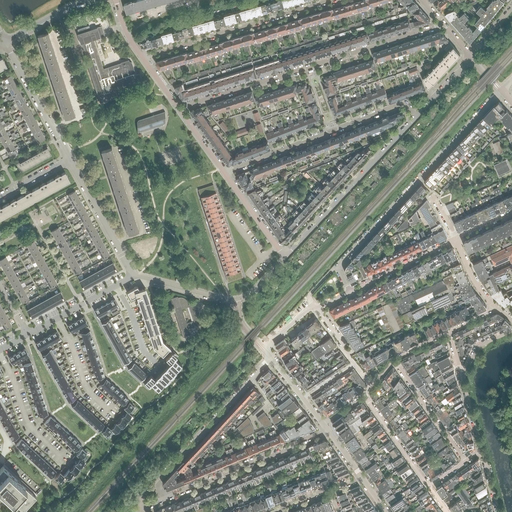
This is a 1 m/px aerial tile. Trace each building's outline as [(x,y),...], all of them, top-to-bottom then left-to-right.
[(127,13),(143,9),(140,0),(136,0),(133,1),(132,0),(131,0),(130,1),(131,2),(124,4),(127,13)] [(140,0),(143,9),(159,4),(158,0),(140,0)] [(260,2),(261,5),(264,14),(269,12),(265,1),(265,0),(260,2)] [(269,12),(274,10),(270,0),(269,0),(265,1),(269,12)] [(270,0),(274,10),(279,9),(276,0),(270,0)] [(276,0),(279,9),(284,7),(282,0),(276,0)] [(365,0),(363,0),(360,1),(363,10),(365,16),(368,15),(366,9),(368,9),(365,0)] [(371,7),(374,6),(371,0),(365,0),(368,9),(369,8),(370,14),(373,13),(371,7)] [(378,0),(371,0),(374,6),(378,5),(379,11),(381,10),(378,0)] [(419,7),(412,0),(407,5),(404,6),(400,7),(401,10),(408,7),(409,10),(418,8),(419,7)] [(433,5),(437,9),(444,3),(441,0),(439,2),(438,1),(433,5)] [(360,11),(363,10),(360,1),(354,3),(357,12),(358,12),(359,18),(362,17),(360,11)] [(494,14),(499,8),(491,1),(488,5),(489,5),(487,8),(494,14)] [(357,12),(354,3),(349,5),(353,20),(356,19),(355,13),(357,12)] [(447,7),(444,3),(437,9),(441,14),(446,10),(444,9),(447,7)] [(249,8),(245,10),(248,18),(253,17),(250,8),(250,5),(248,6),(249,8)] [(264,14),(261,5),(255,6),(258,15),(264,14)] [(352,20),(353,20),(349,5),(343,6),(347,21),(349,21),(347,15),(350,14),(352,20)] [(490,19),(494,14),(487,8),(485,10),(480,5),(477,8),(490,19)] [(346,22),(347,21),(343,6),(337,8),(342,23),(343,23),(342,17),(344,16),(346,22)] [(341,24),(342,23),(337,8),(333,9),(332,9),(331,9),(336,24),(337,24),(335,18),(339,17),(341,24)] [(412,13),(418,20),(425,14),(419,8),(416,10),(415,9),(414,9),(410,11),(412,13)] [(486,23),(490,19),(477,8),(475,11),(481,15),(479,18),(486,23)] [(335,24),(336,24),(331,9),(326,11),(328,20),(333,18),(335,24)] [(445,14),(450,21),(457,15),(455,13),(456,12),(454,10),(447,12),(445,14)] [(243,20),(240,11),(235,13),(237,21),(243,20)] [(326,20),(328,20),(326,11),(320,12),(325,27),(328,26),(326,20)] [(320,12),(314,14),(317,23),(322,22),(324,28),(325,27),(320,12)] [(227,25),(224,16),(223,13),(221,14),(222,16),(219,18),(222,26),(227,25)] [(235,13),(224,16),(227,25),(237,21),(235,13)] [(454,25),(466,15),(463,13),(459,17),(457,15),(450,21),(454,25)] [(315,24),(317,23),(314,14),(309,16),(313,31),(317,30),(315,24)] [(425,14),(418,20),(414,22),(415,27),(429,23),(430,20),(428,18),(425,14)] [(468,18),(466,15),(454,25),(459,30),(465,24),(463,22),(468,18)] [(309,16),(303,17),(306,26),(310,25),(312,31),(313,31),(309,16)] [(304,27),(306,26),(303,17),(299,19),(299,20),(298,20),(302,35),(306,34),(304,27)] [(475,24),(477,26),(477,27),(477,26),(481,29),(486,23),(479,18),(474,24),(475,24)] [(298,20),(292,22),(295,31),(300,29),(301,35),(302,35),(298,20)] [(401,22),(404,31),(411,28),(409,23),(409,20),(401,22)] [(293,31),(295,31),(292,22),(286,23),(289,32),(288,33),(290,39),(295,37),(293,31)] [(395,24),(398,33),(404,31),(401,22),(395,24)] [(286,23),(281,25),(283,34),(288,33),(289,32),(286,23)] [(391,35),(398,33),(395,24),(388,26),(391,35)] [(465,24),(459,30),(464,36),(471,29),(469,26),(467,27),(465,24)] [(477,34),(481,29),(477,26),(477,27),(477,26),(475,24),(471,29),(477,34)] [(282,35),(283,34),(281,25),(275,27),(278,36),(277,36),(279,42),(284,41),(282,35)] [(78,33),(77,34),(81,45),(82,44),(85,54),(84,55),(100,103),(117,97),(115,89),(141,80),(139,74),(135,75),(131,62),(130,62),(129,62),(128,60),(120,62),(121,63),(103,69),(94,40),(105,36),(101,26),(90,30),(89,26),(77,29),(78,33)] [(381,28),(384,37),(391,35),(388,26),(381,28)] [(275,27),(269,28),(272,38),(277,36),(278,36),(275,27)] [(271,38),(272,38),(269,28),(264,30),(266,39),(268,46),(272,44),(271,38)] [(375,31),(378,39),(384,37),(381,28),(375,31)] [(471,29),(464,36),(469,42),(470,42),(477,34),(471,29)] [(264,30),(258,32),(261,41),(266,39),(264,30)] [(368,33),(371,41),(378,39),(375,31),(368,33)] [(53,49),(48,32),(37,36),(43,52),(53,49)] [(259,41),(261,41),(258,32),(254,33),(254,32),(252,33),(255,42),(254,42),(256,49),(261,47),(259,41)] [(439,32),(433,34),(436,43),(438,42),(439,43),(443,42),(447,41),(439,32)] [(252,33),(246,34),(249,44),(254,42),(255,42),(252,33)] [(361,35),(364,43),(369,42),(367,33),(361,35)] [(248,44),(249,44),(246,34),(241,36),(244,45),(243,45),(245,51),(250,50),(248,44)] [(436,43),(433,34),(428,36),(431,45),(436,43)] [(148,48),(154,47),(151,38),(150,35),(148,36),(149,38),(146,39),(148,48)] [(356,36),(358,45),(364,43),(361,35),(356,36)] [(241,36),(235,38),(238,47),(243,45),(244,45),(241,36)] [(356,36),(350,38),(353,47),(358,45),(356,36)] [(431,45),(428,36),(422,37),(427,51),(428,50),(427,46),(431,45)] [(422,37),(417,39),(420,48),(424,47),(425,52),(427,51),(422,37)] [(237,47),(238,47),(235,38),(229,40),(232,49),(234,55),(239,53),(237,47)] [(353,47),(350,38),(345,40),(348,48),(353,47)] [(145,49),(148,48),(146,39),(140,41),(138,42),(143,49),(145,49)] [(420,48),(417,39),(411,41),(415,54),(417,54),(416,49),(420,48)] [(229,40),(224,41),(227,50),(232,49),(229,40)] [(348,48),(345,40),(340,41),(343,50),(348,48)] [(225,51),(227,50),(224,41),(220,42),(220,43),(218,44),(221,53),(223,52),(225,58),(227,57),(225,51)] [(343,50),(340,41),(335,43),(337,52),(343,50)] [(415,54),(411,41),(406,43),(409,52),(413,50),(414,55),(415,54)] [(460,55),(447,41),(443,42),(447,46),(444,49),(448,52),(442,59),(450,66),(454,61),(456,59),(460,55)] [(115,63),(120,61),(114,43),(109,45),(111,50),(112,50),(114,57),(113,58),(115,63)] [(337,52),(335,43),(329,45),(332,53),(337,52)] [(409,52),(406,43),(400,44),(404,58),(406,57),(405,53),(409,52)] [(220,53),(221,53),(218,44),(213,46),(215,55),(217,54),(219,60),(222,59),(220,53)] [(404,58),(400,44),(395,46),(397,55),(402,54),(403,58),(404,58)] [(332,53),(329,45),(324,46),(327,55),(332,53)] [(213,46),(207,47),(210,56),(212,56),(214,62),(216,61),(215,55),(213,46)] [(324,46),(319,48),(322,57),(327,55),(324,46)] [(394,56),(397,55),(395,46),(389,48),(393,61),(395,61),(394,56)] [(209,57),(210,56),(207,47),(201,49),(204,58),(206,64),(211,63),(209,57)] [(319,48),(313,50),(316,58),(322,57),(319,48)] [(393,61),(389,48),(384,50),(386,59),(391,57),(392,62),(393,61)] [(59,65),(53,49),(43,52),(48,69),(59,65)] [(201,49),(196,51),(198,60),(199,60),(201,66),(203,65),(201,59),(204,58),(201,49)] [(313,50),(308,51),(311,60),(316,58),(313,50)] [(383,60),(386,59),(384,50),(378,51),(382,65),(384,64),(383,60)] [(196,61),(198,60),(196,51),(190,52),(193,61),(195,67),(197,67),(196,61)] [(308,51),(303,53),(306,62),(311,60),(308,51)] [(382,65),(378,51),(373,53),(373,56),(375,62),(380,61),(381,65),(382,65)] [(190,62),(193,61),(190,52),(187,53),(187,52),(184,53),(187,62),(189,68),(191,68),(190,62)] [(181,64),(187,62),(184,53),(179,55),(181,64)] [(300,64),(306,62),(303,53),(298,55),(300,64)] [(181,64),(179,55),(173,57),(176,66),(178,72),(182,70),(181,64)] [(295,65),(300,64),(298,55),(292,56),(295,65)] [(292,56),(287,58),(290,67),(295,65),(292,56)] [(170,67),(176,66),(173,57),(167,58),(170,67)] [(170,67),(167,58),(164,59),(162,60),(164,69),(165,69),(166,75),(171,74),(170,67)] [(285,69),(290,67),(287,58),(282,60),(285,69)] [(445,70),(450,66),(442,59),(432,70),(439,77),(443,72),(444,72),(446,70),(445,70)] [(161,70),(164,69),(162,60),(156,62),(156,63),(161,70)] [(282,60),(276,61),(279,70),(285,69),(282,60)] [(376,69),(373,60),(367,62),(371,75),(373,75),(372,70),(376,69)] [(276,61),(271,63),(274,72),(279,70),(276,61)] [(367,62),(361,63),(364,73),(369,71),(370,76),(371,75),(367,62)] [(271,63),(266,65),(269,74),(274,72),(271,63)] [(361,73),(364,73),(361,63),(355,65),(358,74),(359,79),(363,78),(361,73)] [(54,85),(64,82),(59,65),(48,69),(54,85)] [(263,75),(269,74),(266,65),(261,67),(263,75)] [(355,65),(349,67),(352,76),(358,74),(355,65)] [(350,77),(352,76),(349,67),(344,69),(346,78),(347,78),(348,82),(351,81),(350,77)] [(415,84),(418,93),(421,91),(425,90),(422,82),(416,84),(414,79),(420,76),(417,67),(406,71),(409,80),(411,79),(413,85),(415,84)] [(344,69),(338,71),(340,80),(346,78),(344,69)] [(433,83),(435,82),(435,81),(439,77),(432,70),(423,79),(426,86),(428,89),(429,88),(433,83)] [(339,80),(340,80),(338,71),(331,73),(332,75),(330,75),(332,82),(334,81),(334,79),(336,79),(338,86),(340,85),(339,80)] [(2,79),(5,84),(13,80),(10,75),(2,79)] [(334,87),(332,82),(330,75),(324,77),(324,81),(323,81),(323,84),(322,84),(325,91),(327,97),(336,93),(335,91),(337,90),(336,86),(334,87)] [(13,80),(5,84),(8,89),(16,85),(13,80)] [(69,98),(64,82),(54,85),(59,102),(69,98)] [(176,91),(177,93),(182,91),(181,89),(183,89),(182,83),(175,85),(175,87),(175,88),(175,89),(175,91),(176,92),(176,91)] [(313,95),(311,88),(309,88),(309,86),(307,87),(306,83),(300,85),(302,92),(304,97),(301,98),(303,102),(305,101),(306,104),(315,101),(313,95)] [(297,84),(291,86),(293,95),(295,94),(298,101),(299,101),(296,92),(299,91),(300,93),(302,92),(300,85),(297,86),(297,84)] [(385,97),(387,96),(387,95),(384,88),(381,89),(379,84),(377,85),(382,98),(383,98),(384,97),(385,97)] [(413,85),(408,87),(411,95),(417,93),(418,93),(415,84),(413,85)] [(8,89),(11,95),(19,90),(16,85),(8,89)] [(377,91),(373,92),(377,101),(381,99),(380,99),(381,98),(382,98),(377,85),(375,86),(377,91)] [(288,97),(293,95),(291,86),(285,88),(288,97)] [(409,96),(411,95),(408,87),(401,90),(404,98),(409,96)] [(285,88),(279,90),(282,99),(284,98),(286,102),(287,102),(289,101),(287,97),(288,97),(285,88)] [(374,102),(377,101),(373,92),(371,93),(369,88),(366,89),(371,102),(374,101),(374,102)] [(185,90),(184,90),(187,99),(188,99),(193,98),(191,89),(188,90),(185,91),(185,90)] [(367,94),(363,96),(366,104),(369,103),(370,103),(371,102),(366,89),(365,89),(367,94)] [(11,95),(14,100),(22,96),(19,90),(11,95)] [(184,90),(182,91),(177,93),(178,93),(179,95),(180,98),(181,98),(181,99),(182,100),(183,101),(187,99),(184,90)] [(276,100),(282,99),(279,90),(273,92),(277,105),(278,105),(276,100)] [(398,101),(404,98),(401,90),(394,93),(397,101),(398,100),(398,101)] [(255,101),(254,97),(252,92),(246,93),(251,107),(252,106),(251,102),(255,101)] [(273,92),(267,94),(270,103),(273,101),(275,106),(276,105),(277,105),(273,92)] [(365,105),(366,104),(363,96),(361,97),(359,92),(356,93),(361,106),(364,105),(365,105)] [(246,93),(241,95),(244,104),(248,103),(249,107),(251,107),(246,93)] [(357,98),(353,100),(356,108),(359,107),(360,107),(361,106),(356,93),(355,93),(357,98)] [(390,103),(397,101),(394,93),(387,95),(387,96),(390,103)] [(267,94),(261,95),(265,110),(267,109),(265,104),(270,103),(267,94)] [(240,105),(244,104),(241,95),(235,97),(239,110),(241,110),(240,105)] [(265,110),(261,95),(255,97),(258,106),(262,105),(264,110),(265,110)] [(329,103),(331,110),(333,110),(335,115),(340,113),(338,108),(337,105),(338,104),(337,102),(341,100),(340,96),(336,98),(335,95),(328,98),(330,103),(329,103)] [(25,101),(22,96),(14,100),(17,105),(25,101)] [(355,109),(356,108),(353,100),(351,101),(349,96),(345,97),(347,102),(350,110),(351,110),(355,109)] [(235,97),(230,99),(233,108),(236,106),(238,111),(239,110),(235,97)] [(75,115),(69,98),(59,102),(64,118),(75,115)] [(230,99),(224,100),(228,114),(230,113),(228,109),(233,108),(230,99)] [(224,100),(219,102),(221,111),(225,110),(227,114),(228,114),(224,100)] [(28,106),(25,101),(17,105),(20,111),(28,106)] [(217,112),(221,111),(219,102),(213,104),(217,117),(219,117),(217,112)] [(312,113),(314,117),(316,122),(320,120),(319,115),(320,114),(318,107),(317,108),(317,106),(315,102),(307,105),(308,108),(305,109),(307,113),(310,112),(311,114),(312,113)] [(483,117),(489,123),(490,121),(492,123),(497,117),(507,128),(511,123),(511,118),(511,117),(511,116),(511,115),(506,110),(505,111),(504,109),(504,108),(504,107),(498,102),(489,111),(483,117)] [(217,117),(213,104),(207,106),(210,115),(214,113),(216,118),(217,117)] [(30,112),(28,106),(20,111),(23,116),(30,112)] [(165,111),(139,120),(138,120),(138,121),(137,121),(137,122),(137,123),(137,133),(163,124),(164,124),(164,123),(165,123),(165,122),(165,111)] [(397,114),(391,116),(394,125),(395,125),(395,124),(394,122),(399,120),(399,119),(400,119),(400,118),(400,117),(403,116),(403,115),(403,114),(403,113),(402,112),(402,111),(401,112),(398,113),(397,114)] [(33,117),(30,112),(23,116),(26,121),(33,117)] [(206,119),(202,113),(194,118),(198,124),(206,119)] [(306,128),(309,127),(306,119),(306,118),(303,119),(301,114),(299,115),(304,128),(305,128),(306,128)] [(296,122),(299,130),(301,130),(302,129),(303,129),(304,128),(299,115),(297,116),(299,121),(296,122)] [(381,120),(379,121),(382,130),(384,129),(384,128),(388,126),(389,126),(391,125),(393,126),(394,125),(391,116),(390,116),(389,117),(388,117),(388,116),(387,117),(386,118),(385,118),(384,118),(383,119),(383,118),(382,119),(381,119),(381,120)] [(36,122),(33,117),(26,121),(29,126),(36,122)] [(316,122),(314,117),(306,119),(309,127),(313,126),(312,123),(316,122)] [(479,121),(487,128),(488,129),(490,128),(489,127),(490,125),(491,124),(489,123),(483,117),(479,121)] [(297,131),(299,130),(296,122),(293,123),(291,118),(289,119),(294,132),(296,131),(297,131)] [(209,124),(206,119),(198,124),(202,129),(209,124)] [(286,126),(289,134),(291,134),(292,133),(294,132),(289,119),(287,120),(289,125),(286,126)] [(227,134),(231,130),(223,121),(219,125),(227,134)] [(371,124),(367,125),(371,136),(373,135),(372,133),(374,132),(379,130),(380,130),(382,130),(379,121),(378,121),(377,121),(371,124)] [(476,125),(484,132),(487,128),(479,121),(476,125)] [(36,122),(29,126),(32,132),(39,128),(36,122)] [(287,135),(289,134),(286,126),(283,127),(281,122),(279,123),(284,136),(287,135)] [(276,130),(279,138),(283,137),(282,137),(284,136),(279,123),(277,124),(279,129),(276,130)] [(213,129),(209,124),(202,129),(206,134),(213,129)] [(352,131),(356,142),(358,141),(357,138),(358,138),(360,137),(362,136),(363,137),(365,136),(365,135),(367,134),(368,134),(369,137),(371,136),(367,125),(365,126),(364,126),(363,126),(362,127),(359,128),(356,129),(354,129),(354,130),(352,131)] [(472,129),(480,136),(484,132),(476,125),(472,129)] [(276,140),(279,138),(276,130),(273,131),(271,126),(269,127),(274,140),(276,139),(276,140)] [(238,136),(251,132),(250,127),(236,131),(238,136)] [(266,134),(269,142),(271,141),(272,141),(274,140),(269,127),(267,127),(269,132),(266,134)] [(32,132),(34,137),(42,133),(39,128),(32,132)] [(217,134),(213,129),(206,134),(209,139),(217,134)] [(469,132),(477,140),(480,136),(472,129),(469,132)] [(337,137),(341,148),(341,149),(346,147),(345,143),(350,141),(353,140),(354,143),(356,142),(352,131),(350,132),(347,133),(347,132),(346,132),(344,133),(343,134),(341,134),(342,135),(339,136),(337,137)] [(9,137),(6,132),(0,135),(0,139),(1,142),(9,137)] [(465,136),(473,143),(477,140),(469,132),(465,136)] [(45,138),(42,133),(34,137),(37,142),(45,138)] [(220,139),(217,134),(209,139),(213,144),(220,139)] [(462,140),(471,148),(472,146),(471,145),(473,143),(465,136),(462,140)] [(4,147),(12,143),(9,137),(1,142),(4,147)] [(321,143),(320,143),(323,151),(324,150),(327,157),(329,156),(327,151),(330,150),(330,149),(337,146),(339,149),(341,148),(337,137),(334,138),(333,137),(331,138),(329,139),(328,139),(327,140),(326,140),(324,141),(324,142),(321,143)] [(224,145),(220,139),(213,144),(217,150),(224,145)] [(458,144),(466,151),(468,152),(471,148),(462,140),(458,144)] [(267,141),(259,144),(263,153),(265,152),(267,151),(270,150),(270,149),(267,141)] [(504,152),(499,141),(493,144),(498,154),(504,152)] [(7,152),(15,148),(12,143),(4,147),(7,152)] [(306,149),(304,150),(308,160),(311,159),(309,157),(312,156),(312,157),(315,156),(314,155),(317,154),(317,155),(320,154),(322,159),(325,158),(322,151),(323,151),(320,143),(319,144),(316,144),(314,145),(313,145),(312,146),(311,146),(309,147),(307,148),(306,149)] [(259,144),(254,147),(257,155),(263,153),(259,144)] [(463,155),(466,151),(458,144),(455,147),(463,155)] [(228,150),(224,145),(217,150),(220,155),(228,150)] [(46,146),(16,163),(20,171),(51,154),(46,146)] [(358,150),(351,152),(354,156),(360,162),(368,153),(371,150),(370,150),(371,149),(372,147),(370,146),(369,147),(368,148),(367,147),(367,146),(363,147),(364,150),(363,149),(360,152),(358,150)] [(254,147),(248,149),(251,157),(257,155),(254,147)] [(460,158),(463,155),(455,147),(452,151),(460,158)] [(10,157),(18,153),(15,148),(7,152),(10,157)] [(106,168),(117,164),(111,148),(101,151),(106,168)] [(248,149),(238,152),(242,161),(251,157),(248,149)] [(231,156),(228,150),(220,155),(224,161),(231,156)] [(291,155),(289,155),(293,166),(295,165),(294,163),(305,159),(306,161),(308,160),(304,150),(302,150),(299,151),(297,152),(296,152),(294,153),(292,154),(291,155)] [(456,162),(460,158),(452,151),(448,155),(456,162)] [(236,157),(233,158),(236,163),(242,161),(238,152),(235,154),(236,157)] [(277,160),(274,161),(278,171),(278,170),(279,173),(281,172),(279,169),(290,164),(291,167),(293,166),(289,155),(287,156),(286,156),(285,156),(284,157),(282,158),(279,159),(278,159),(277,159),(277,160)] [(360,162),(354,156),(352,158),(349,155),(347,157),(356,166),(358,164),(359,163),(360,162)] [(453,166),(456,162),(448,155),(445,159),(453,166)] [(233,164),(236,163),(233,158),(232,157),(231,156),(228,165),(229,165),(231,164),(232,164),(233,164)] [(348,162),(347,164),(353,169),(355,168),(355,167),(356,166),(347,157),(345,159),(348,162)] [(449,170),(453,166),(445,159),(441,162),(449,170)] [(510,170),(506,160),(494,165),(498,175),(510,170)] [(271,162),(267,164),(270,172),(274,170),(276,171),(277,174),(279,173),(278,170),(278,171),(274,161),(271,162)] [(352,170),(353,169),(347,164),(346,163),(344,165),(341,162),(339,164),(349,173),(350,172),(351,172),(352,170)] [(446,173),(449,170),(441,162),(438,166),(446,173)] [(122,181),(117,164),(106,168),(112,184),(122,181)] [(257,167),(256,168),(259,176),(263,175),(263,176),(264,175),(265,177),(267,176),(267,174),(267,173),(270,172),(267,164),(264,165),(262,166),(260,167),(260,166),(259,167),(259,166),(258,167),(257,167)] [(340,169),(338,171),(345,177),(346,177),(347,176),(347,175),(349,173),(339,164),(337,166),(340,169)] [(442,177),(446,173),(438,166),(434,170),(442,177)] [(252,170),(250,171),(252,176),(253,180),(255,179),(255,178),(259,176),(256,168),(254,168),(253,169),(252,169),(252,170)] [(345,178),(345,177),(338,171),(337,173),(333,170),(331,172),(341,181),(343,180),(344,180),(345,178)] [(439,181),(442,177),(434,170),(431,174),(439,181)] [(65,172),(50,180),(55,189),(70,181),(65,172)] [(333,177),(331,179),(338,185),(339,185),(340,184),(340,183),(341,181),(331,172),(330,174),(333,177)] [(439,181),(431,174),(427,177),(436,185),(439,181)] [(247,177),(238,180),(240,182),(246,191),(254,188),(251,181),(253,180),(252,176),(247,178),(247,177)] [(432,188),(436,185),(427,177),(424,181),(432,189),(432,188)] [(338,186),(338,185),(331,179),(329,181),(326,178),(324,180),(334,189),(336,188),(336,187),(337,186),(338,186)] [(50,180),(35,188),(40,197),(55,189),(50,180)] [(325,185),(324,187),(330,193),(331,193),(332,191),(333,191),(334,189),(324,180),(322,182),(325,185)] [(128,197),(122,181),(112,184),(117,201),(128,197)] [(415,191),(420,195),(425,189),(426,189),(421,184),(415,191)] [(198,190),(200,197),(208,195),(216,192),(214,189),(213,185),(198,190)] [(330,194),(330,193),(324,187),(322,189),(318,186),(317,188),(326,197),(328,196),(329,195),(330,194)] [(501,211),(507,208),(503,200),(503,199),(502,199),(502,198),(504,198),(499,187),(494,189),(496,195),(499,194),(501,199),(498,200),(496,195),(496,196),(498,200),(497,201),(498,201),(498,202),(497,202),(501,211)] [(35,188),(20,196),(25,205),(40,197),(35,188)] [(318,193),(316,195),(323,201),(324,201),(325,199),(326,197),(317,188),(315,190),(318,193)] [(507,208),(511,205),(508,197),(509,197),(509,196),(508,196),(507,196),(509,195),(506,188),(503,189),(506,196),(504,198),(502,198),(502,199),(503,199),(503,200),(507,208)] [(261,189),(256,191),(255,189),(247,193),(251,198),(254,196),(254,197),(262,191),(261,189)] [(67,201),(67,202),(77,196),(74,191),(67,195),(70,200),(67,201)] [(251,198),(254,203),(262,198),(260,196),(264,193),(262,191),(254,197),(254,196),(251,198)] [(414,201),(420,195),(415,191),(410,197),(414,201)] [(323,202),(323,201),(316,195),(314,197),(311,194),(309,196),(319,205),(321,203),(323,202)] [(481,208),(481,209),(482,209),(482,210),(481,210),(485,218),(491,216),(486,207),(487,207),(487,206),(486,207),(486,206),(487,205),(484,198),(482,194),(481,195),(483,199),(482,199),(485,206),(483,207),(482,205),(481,205),(482,208),(481,208)] [(10,214),(25,205),(20,196),(5,205),(10,214)] [(70,207),(80,202),(77,196),(67,202),(68,203),(71,202),(73,205),(70,207)] [(310,201),(309,203),(315,209),(316,209),(316,208),(318,207),(319,205),(309,196),(307,198),(310,201)] [(486,206),(486,207),(487,206),(487,207),(486,207),(491,216),(496,213),(492,205),(493,204),(492,204),(491,203),(492,203),(491,198),(489,196),(484,198),(487,205),(486,206)] [(491,203),(492,204),(493,204),(492,205),(496,213),(501,211),(497,202),(498,202),(498,201),(497,201),(498,200),(496,196),(491,198),(492,203),(491,203)] [(122,217),(133,214),(128,197),(117,201),(122,217)] [(263,200),(262,198),(254,203),(257,207),(269,199),(267,197),(263,200)] [(410,197),(404,202),(409,207),(414,201),(410,197)] [(476,213),(480,221),(485,218),(481,210),(482,210),(482,209),(481,209),(481,208),(482,208),(481,205),(477,198),(475,199),(476,202),(473,203),(476,210),(475,211),(475,212),(476,211),(476,212),(476,213)] [(257,207),(260,212),(268,206),(266,204),(271,201),(269,199),(257,207)] [(447,235),(445,232),(443,228),(436,215),(435,215),(429,204),(426,201),(420,208),(433,232),(437,241),(446,237),(447,235)] [(73,212),(83,207),(80,202),(70,207),(71,209),(74,207),(76,210),(73,212)] [(315,209),(309,203),(307,205),(304,202),(302,204),(312,213),(313,211),(314,211),(315,210),(315,209)] [(403,213),(409,207),(404,202),(399,208),(403,213)] [(469,213),(470,213),(470,214),(471,214),(470,215),(474,223),(480,221),(476,213),(476,212),(476,211),(475,212),(475,211),(476,210),(473,203),(471,205),(474,211),(471,213),(471,212),(469,213)] [(303,209),(301,211),(308,217),(309,216),(310,215),(312,213),(302,204),(300,206),(303,209)] [(0,219),(10,214),(5,205),(0,207),(0,219)] [(269,208),(268,206),(260,212),(263,216),(275,207),(274,205),(269,208)] [(464,215),(469,226),(474,223),(470,215),(471,214),(470,214),(470,213),(469,213),(471,212),(468,206),(465,207),(469,214),(465,215),(464,215)] [(76,217),(76,218),(86,212),(83,207),(73,212),(74,214),(77,212),(79,215),(76,217)] [(263,216),(266,221),(274,215),(272,213),(277,210),(275,207),(263,216)] [(459,219),(459,218),(464,229),(469,226),(464,215),(465,215),(462,207),(459,208),(460,210),(456,211),(458,214),(459,217),(458,218),(459,219)] [(398,219),(403,213),(399,208),(393,214),(398,219)] [(308,217),(301,211),(300,213),(297,210),(295,212),(305,221),(306,219),(307,219),(308,218),(308,217)] [(78,222),(79,223),(89,217),(86,212),(76,218),(77,219),(80,217),(81,221),(78,222)] [(303,222),(305,221),(295,212),(293,214),(296,217),(294,219),(295,219),(300,225),(301,225),(302,224),(303,223),(303,222)] [(419,219),(415,212),(408,220),(411,226),(421,221),(422,221),(421,218),(419,219)] [(275,217),(274,215),(266,221),(269,225),(281,216),(280,213),(275,217)] [(138,231),(133,214),(122,217),(128,234),(138,231)] [(392,225),(398,219),(393,214),(388,220),(392,225)] [(458,214),(455,216),(451,218),(453,221),(458,230),(459,231),(464,229),(459,218),(459,219),(458,218),(459,217),(458,214)] [(269,225),(272,229),(279,224),(280,224),(278,222),(283,218),(281,216),(269,225)] [(79,223),(82,228),(92,223),(89,217),(79,223)] [(288,226),(291,229),(294,232),(297,230),(296,230),(297,229),(298,227),(299,227),(300,226),(300,225),(295,219),(288,226)] [(406,219),(397,230),(399,232),(410,226),(406,219)] [(387,231),(392,225),(388,220),(382,226),(387,231)] [(511,229),(508,221),(503,224),(508,234),(511,232),(511,229)] [(84,233),(85,233),(95,228),(92,223),(82,228),(82,230),(86,228),(87,231),(84,233)] [(272,229),(277,237),(289,228),(288,228),(283,230),(279,224),(272,229)] [(503,237),(508,234),(503,224),(497,226),(503,237)] [(381,237),(387,231),(382,226),(377,232),(381,237)] [(503,237),(497,226),(492,229),(498,239),(503,237)] [(58,227),(51,231),(54,237),(64,231),(64,230),(60,232),(58,227)] [(87,238),(87,239),(98,233),(95,228),(85,233),(85,235),(88,233),(90,236),(87,238)] [(286,241),(294,232),(291,229),(290,229),(289,228),(277,237),(282,243),(283,243),(286,241)] [(498,239),(492,229),(487,231),(492,242),(498,239)] [(64,231),(54,237),(57,242),(67,236),(66,235),(63,237),(61,234),(65,232),(64,231)] [(423,239),(427,247),(433,244),(428,236),(426,237),(423,231),(420,232),(423,239)] [(487,231),(481,234),(487,245),(492,242),(487,231)] [(381,237),(377,232),(371,238),(376,242),(381,237)] [(428,235),(428,236),(433,244),(437,241),(433,232),(428,235)] [(90,243),(90,244),(100,238),(98,233),(87,239),(88,240),(91,238),(93,242),(90,243)] [(418,241),(422,249),(427,247),(423,239),(421,240),(418,233),(415,234),(419,241),(418,241)] [(487,245),(481,234),(476,236),(483,251),(484,251),(482,247),(487,245)] [(67,236),(57,242),(60,247),(70,241),(69,241),(66,242),(64,239),(68,237),(67,236)] [(476,236),(469,239),(475,250),(480,248),(482,252),(483,251),(476,236)] [(93,248),(93,249),(103,244),(100,238),(90,244),(91,245),(94,244),(96,247),(93,248)] [(376,242),(371,238),(366,244),(370,248),(376,242)] [(464,243),(469,254),(475,250),(469,239),(464,242),(464,243)] [(414,253),(422,249),(418,241),(416,242),(415,240),(410,242),(411,245),(410,245),(414,253)] [(26,252),(36,246),(33,241),(26,245),(29,249),(26,251),(26,252)] [(70,241),(60,247),(62,252),(73,247),(72,246),(69,248),(67,244),(70,243),(70,241)] [(96,254),(106,249),(103,244),(93,249),(94,250),(97,249),(99,252),(96,254)] [(361,250),(365,254),(370,248),(366,244),(361,250)] [(511,244),(490,255),(492,259),(494,265),(509,259),(511,263),(511,262),(511,244)] [(402,248),(406,256),(406,257),(414,253),(410,245),(402,248)] [(29,257),(39,252),(36,246),(26,252),(27,253),(30,251),(32,255),(29,256),(29,257)] [(73,247),(62,252),(65,258),(76,252),(75,251),(72,253),(70,250),(73,248),(73,247)] [(394,252),(399,260),(406,256),(402,248),(394,252)] [(447,250),(455,265),(460,263),(453,248),(451,248),(447,250)] [(100,254),(102,258),(109,254),(106,249),(96,254),(97,256),(100,254)] [(364,256),(365,254),(361,250),(350,262),(351,263),(354,261),(355,261),(357,259),(359,260),(356,264),(358,267),(359,267),(362,264),(361,263),(366,258),(364,256)] [(447,250),(442,252),(447,261),(450,267),(455,265),(447,250)] [(32,262),(42,257),(39,252),(29,257),(30,258),(33,257),(35,260),(32,262)] [(76,252),(65,258),(68,263),(79,257),(78,256),(75,258),(73,255),(76,253),(76,252)] [(391,264),(399,260),(394,252),(386,256),(387,256),(391,264)] [(442,252),(437,255),(441,262),(442,263),(447,261),(442,252)] [(437,265),(441,262),(437,255),(432,258),(437,265)] [(482,259),(473,263),(476,268),(489,262),(489,260),(492,259),(490,255),(482,259)] [(0,259),(0,263),(1,266),(11,260),(11,259),(8,261),(5,256),(0,259)] [(391,264),(387,256),(379,260),(383,269),(386,268),(386,267),(391,265),(391,264)] [(35,268),(45,262),(42,257),(32,262),(33,264),(36,262),(38,265),(35,267),(35,268)] [(79,257),(68,263),(71,268),(81,262),(78,264),(76,260),(79,259),(79,257)] [(432,258),(427,260),(431,269),(437,266),(437,265),(432,258)] [(1,266),(4,271),(14,265),(14,264),(11,266),(9,263),(12,261),(11,260),(1,266)] [(383,269),(379,260),(371,264),(375,272),(375,273),(380,270),(380,271),(383,269)] [(429,270),(431,269),(427,260),(422,263),(427,271),(429,276),(432,275),(429,270)] [(38,273),(48,267),(45,262),(35,268),(36,269),(39,267),(41,271),(38,272),(38,273)] [(81,262),(71,268),(74,274),(81,270),(79,266),(82,264),(81,262)] [(354,266),(351,263),(350,262),(346,266),(346,267),(345,267),(345,268),(345,269),(345,270),(345,271),(345,272),(345,273),(347,275),(352,273),(351,270),(354,266)] [(492,267),(489,262),(476,268),(478,273),(492,267)] [(117,271),(113,263),(108,265),(112,274),(117,271)] [(375,272),(371,264),(371,263),(369,264),(367,266),(367,267),(363,269),(367,276),(375,272)] [(424,272),(427,271),(422,263),(417,265),(422,274),(424,279),(427,278),(424,272)] [(462,268),(460,263),(455,265),(450,267),(440,272),(442,278),(462,268)] [(4,271),(7,276),(17,271),(17,270),(14,272),(12,268),(15,266),(14,265),(4,271)] [(112,274),(108,265),(103,268),(108,276),(112,274)] [(419,275),(422,274),(417,265),(413,268),(417,276),(419,280),(421,279),(419,275)] [(509,265),(489,274),(489,275),(481,278),(486,287),(491,294),(493,295),(501,291),(500,289),(499,290),(496,283),(510,276),(506,269),(510,268),(509,265)] [(41,278),(51,273),(48,267),(38,273),(39,274),(42,273),(43,276),(40,277),(41,278)] [(492,269),(492,267),(478,273),(481,278),(489,275),(489,274),(488,273),(491,272),(490,270),(492,269)] [(108,276),(103,268),(98,270),(103,279),(108,276)] [(431,301),(451,291),(455,290),(454,289),(453,286),(456,284),(468,279),(465,274),(462,268),(442,278),(394,301),(401,314),(413,308),(410,302),(415,300),(419,307),(401,315),(417,308),(431,301)] [(413,268),(407,270),(412,279),(414,282),(416,281),(414,278),(417,276),(413,268)] [(103,279),(98,270),(93,273),(98,281),(103,279)] [(240,270),(233,272),(225,275),(226,278),(227,278),(228,282),(243,277),(240,270)] [(408,280),(412,279),(407,270),(402,273),(407,281),(410,287),(412,286),(410,281),(409,282),(408,280)] [(7,276),(10,281),(20,276),(20,275),(17,277),(15,273),(18,272),(17,271),(7,276)] [(44,283),(54,278),(51,273),(41,278),(41,279),(45,278),(46,281),(43,283),(44,283)] [(98,281),(93,273),(89,276),(93,284),(98,281)] [(356,280),(352,273),(347,275),(351,285),(357,282),(356,280)] [(404,283),(407,281),(402,273),(397,275),(402,284),(402,283),(404,287),(406,287),(404,283)] [(397,275),(393,278),(397,286),(399,290),(401,289),(399,285),(402,284),(397,275)] [(10,281),(13,287),(23,281),(20,276),(10,281)] [(93,284),(89,276),(84,278),(89,287),(93,284)] [(47,283),(50,287),(57,283),(54,278),(44,283),(44,285),(47,283)] [(89,287),(84,278),(79,281),(84,289),(89,287)] [(399,290),(397,286),(393,278),(387,280),(392,289),(394,294),(396,293),(394,288),(397,286),(399,290)] [(456,284),(453,286),(454,289),(459,287),(469,282),(468,279),(456,284)] [(392,289),(387,280),(383,283),(387,291),(390,297),(393,295),(391,292),(390,292),(389,290),(392,289)] [(13,287),(16,292),(26,286),(26,285),(22,287),(21,284),(24,282),(23,281),(13,287)] [(455,290),(451,291),(451,292),(453,290),(455,295),(462,292),(472,287),(469,282),(459,287),(454,289),(455,290)] [(379,295),(387,291),(383,283),(378,286),(377,285),(375,287),(379,295)] [(16,292),(19,297),(29,292),(26,286),(16,292)] [(137,286),(127,292),(131,299),(136,296),(137,300),(153,347),(162,356),(169,349),(170,348),(168,346),(162,341),(148,297),(148,296),(147,295),(146,292),(146,291),(146,290),(145,289),(145,288),(144,288),(142,289),(141,289),(140,290),(139,290),(137,286)] [(367,292),(371,298),(379,295),(375,287),(372,288),(367,291),(367,292)] [(472,287),(462,292),(455,295),(458,300),(475,292),(472,287)] [(451,292),(451,291),(431,301),(435,309),(453,300),(453,298),(450,292),(451,292)] [(502,292),(501,291),(493,295),(494,296),(496,298),(496,297),(497,299),(499,301),(508,295),(506,292),(503,294),(502,292)] [(29,292),(19,297),(22,303),(29,299),(26,294),(30,293),(29,292)] [(60,292),(55,294),(60,303),(65,300),(60,292)] [(371,298),(367,292),(360,295),(364,303),(371,299),(371,298)] [(459,304),(463,302),(469,298),(477,295),(475,292),(458,300),(459,303),(459,304)] [(55,294),(50,297),(55,305),(60,303),(55,294)] [(509,300),(511,298),(511,294),(509,297),(508,295),(499,301),(499,302),(501,301),(504,305),(510,301),(509,300)] [(364,303),(360,295),(352,299),(356,307),(364,303)] [(469,298),(463,302),(464,301),(465,303),(471,301),(471,303),(466,305),(466,306),(480,299),(477,295),(469,298)] [(188,304),(187,302),(187,301),(186,300),(186,299),(185,299),(184,298),(183,298),(182,297),(181,297),(180,297),(179,297),(178,297),(177,296),(170,299),(182,337),(190,334),(188,329),(203,324),(195,302),(188,304)] [(50,297),(46,299),(50,308),(55,305),(50,297)] [(50,308),(46,299),(41,302),(46,310),(50,308)] [(114,299),(109,302),(113,309),(119,306),(114,299)] [(356,307),(352,299),(343,303),(347,311),(355,307),(356,307)] [(484,303),(480,299),(466,306),(467,309),(474,305),(475,308),(484,303)] [(435,309),(431,301),(417,308),(401,315),(406,323),(435,309)] [(46,310),(41,302),(36,305),(41,313),(46,310)] [(109,302),(104,304),(108,312),(113,309),(109,302)] [(469,311),(468,311),(467,309),(466,306),(466,305),(464,306),(464,305),(463,306),(461,303),(463,302),(459,304),(459,303),(457,304),(460,309),(465,319),(471,316),(470,313),(469,311)] [(347,311),(343,303),(336,307),(340,314),(347,311)] [(437,313),(452,306),(451,303),(436,311),(437,313)] [(469,311),(470,313),(471,316),(486,309),(486,306),(484,303),(475,308),(468,311),(469,311)] [(104,304),(99,307),(103,315),(108,312),(104,304)] [(36,305),(32,307),(36,316),(41,313),(36,305)] [(460,321),(465,319),(460,309),(457,311),(455,306),(452,307),(453,309),(454,308),(455,312),(460,321)] [(36,316),(32,307),(27,310),(31,318),(36,316)] [(99,307),(94,310),(98,318),(103,315),(99,307)] [(340,314),(336,307),(330,310),(329,311),(330,311),(334,317),(340,314)] [(450,314),(455,323),(460,321),(455,312),(454,308),(453,309),(452,307),(451,308),(453,313),(450,314)] [(451,326),(455,323),(450,314),(448,315),(445,310),(443,311),(444,313),(446,316),(451,326)] [(446,328),(451,326),(446,316),(444,313),(442,314),(444,317),(441,318),(446,328)] [(0,324),(8,320),(6,315),(0,317),(0,321),(1,323),(0,323),(0,324)] [(441,330),(446,328),(441,318),(439,320),(436,315),(434,316),(435,317),(441,330)] [(78,319),(82,327),(87,324),(83,316),(78,319)] [(435,322),(432,323),(437,333),(441,330),(435,317),(433,318),(435,322)] [(105,321),(101,323),(104,328),(113,324),(110,318),(108,319),(107,320),(105,321)] [(501,322),(497,324),(498,324),(500,323),(503,329),(510,326),(511,324),(505,319),(504,318),(502,321),(501,323),(501,322)] [(73,322),(77,330),(82,327),(78,319),(73,322)] [(322,327),(321,325),(317,320),(316,320),(316,319),(315,320),(314,320),(311,323),(320,334),(322,333),(319,329),(322,327)] [(11,326),(8,320),(0,324),(0,326),(2,325),(5,329),(11,326)] [(343,329),(343,330),(356,325),(353,320),(339,326),(342,330),(343,329)] [(432,335),(437,333),(432,323),(430,324),(428,320),(425,321),(426,322),(432,335)] [(67,325),(71,333),(77,330),(73,322),(67,325)] [(423,328),(427,337),(432,335),(426,322),(424,323),(426,326),(423,328)] [(320,334),(311,323),(307,326),(312,333),(312,334),(315,332),(320,339),(322,337),(320,334)] [(113,324),(104,328),(107,333),(116,329),(113,324)] [(356,324),(356,325),(343,330),(343,331),(345,334),(346,334),(347,335),(356,331),(359,330),(356,324)] [(484,326),(485,328),(485,329),(488,335),(493,333),(490,326),(489,326),(489,324),(484,326)] [(493,333),(498,331),(494,324),(490,326),(493,333)] [(312,333),(307,326),(302,330),(312,343),(314,342),(310,336),(312,334),(312,333)] [(116,329),(107,333),(110,338),(118,334),(116,329)] [(488,335),(485,329),(482,330),(482,329),(481,330),(480,329),(480,330),(484,337),(488,335)] [(92,336),(90,330),(82,333),(84,339),(92,336)] [(302,330),(297,334),(303,341),(306,339),(313,349),(315,347),(312,343),(302,330)] [(479,339),(484,337),(480,330),(479,330),(477,331),(475,332),(479,339)] [(51,334),(55,342),(61,338),(57,331),(51,334)] [(356,331),(347,335),(346,335),(348,338),(348,339),(349,338),(350,339),(358,335),(358,334),(356,331)] [(475,341),(479,339),(475,332),(471,334),(472,335),(470,335),(471,337),(471,338),(473,337),(475,341)] [(409,333),(406,335),(411,345),(419,341),(415,333),(410,335),(409,333)] [(50,344),(55,342),(51,334),(46,337),(50,344)] [(118,334),(110,338),(113,343),(121,339),(118,334)] [(298,345),(303,341),(297,334),(290,340),(298,350),(300,348),(298,345)] [(359,335),(358,335),(349,340),(352,343),(353,343),(353,344),(362,340),(359,335)] [(411,345),(406,335),(404,336),(405,337),(401,339),(400,340),(404,348),(411,345)] [(454,337),(456,343),(460,342),(461,342),(463,341),(462,339),(461,339),(461,337),(459,335),(454,337)] [(94,342),(92,336),(84,339),(85,345),(94,342)] [(41,340),(45,347),(50,344),(46,337),(41,340)] [(333,341),(330,337),(323,343),(311,351),(314,355),(333,341)] [(465,343),(464,343),(472,347),(472,346),(475,341),(473,337),(471,338),(470,339),(467,338),(465,343)] [(121,339),(113,343),(115,348),(123,344),(124,344),(121,339)] [(287,344),(284,339),(275,345),(279,350),(287,344)] [(362,339),(362,340),(353,344),(352,344),(355,348),(356,347),(356,349),(366,344),(364,341),(363,341),(362,339)] [(397,352),(404,348),(400,340),(401,339),(395,342),(394,340),(392,342),(397,352)] [(35,343),(39,350),(45,347),(41,340),(35,343)] [(317,359),(320,356),(324,353),(331,348),(335,345),(333,341),(314,355),(317,359)] [(95,348),(94,342),(85,345),(87,350),(95,348)] [(388,358),(393,355),(388,347),(385,342),(384,343),(387,348),(385,348),(385,347),(383,348),(388,358)] [(385,342),(388,347),(393,355),(397,353),(391,342),(387,344),(386,342),(385,342)] [(123,344),(115,348),(118,353),(126,349),(123,344)] [(279,350),(282,355),(290,350),(287,344),(279,350)] [(436,351),(432,345),(428,347),(431,354),(431,353),(433,353),(434,355),(437,354),(436,351)] [(293,355),(285,360),(288,366),(296,360),(307,352),(304,347),(293,355)] [(379,352),(384,360),(388,358),(383,348),(381,349),(380,347),(378,348),(380,352),(379,352)] [(428,347),(423,349),(427,356),(429,354),(431,357),(433,356),(431,353),(431,354),(428,347)] [(87,350),(89,356),(97,353),(95,348),(87,350)] [(324,353),(320,356),(323,360),(325,360),(328,358),(335,353),(331,348),(324,353)] [(465,361),(470,351),(465,348),(463,350),(464,355),(463,355),(463,354),(459,355),(462,365),(463,365),(465,361)] [(25,349),(19,352),(23,359),(29,356),(25,349)] [(51,349),(42,355),(45,360),(54,355),(51,349)] [(126,349),(118,353),(121,358),(128,354),(126,349)] [(449,354),(448,349),(442,351),(437,354),(434,355),(436,360),(449,354)] [(290,350),(282,355),(285,360),(293,355),(290,350)] [(366,370),(371,367),(366,359),(362,350),(357,353),(359,356),(360,356),(363,361),(360,363),(366,370)] [(151,375),(143,383),(148,387),(151,384),(158,390),(164,384),(164,385),(176,372),(175,371),(181,365),(175,359),(178,355),(173,351),(165,359),(170,363),(166,366),(167,367),(159,376),(158,375),(155,379),(151,375)] [(336,360),(337,359),(343,355),(340,351),(334,356),(336,360)] [(19,352),(14,355),(18,362),(23,359),(19,352)] [(375,365),(380,362),(375,354),(372,356),(370,352),(369,352),(371,356),(371,357),(375,365)] [(375,354),(380,362),(384,360),(379,352),(375,354)] [(89,356),(91,362),(99,359),(97,353),(89,356)] [(419,362),(417,360),(414,353),(410,355),(414,361),(416,360),(417,363),(419,362)] [(128,354),(121,358),(124,364),(131,359),(128,354)] [(428,365),(433,374),(451,364),(450,362),(452,361),(451,360),(450,354),(443,358),(428,365)] [(14,355),(8,358),(13,365),(18,362),(14,355)] [(54,355),(45,360),(47,365),(56,361),(57,360),(54,355)] [(375,365),(371,357),(366,359),(371,367),(375,365)] [(346,358),(340,363),(343,367),(349,363),(346,358)] [(93,367),(101,365),(99,359),(91,362),(93,367)] [(296,360),(288,366),(291,370),(299,365),(296,360)] [(56,361),(47,365),(50,371),(59,366),(56,361)] [(335,363),(340,369),(343,367),(340,363),(338,361),(335,363)] [(435,378),(443,373),(453,368),(453,367),(452,362),(452,361),(450,362),(451,364),(433,374),(435,378)] [(25,371),(33,368),(31,362),(23,365),(25,371)] [(134,362),(128,368),(132,372),(138,366),(134,362)] [(330,365),(331,366),(336,372),(340,369),(335,363),(334,362),(330,365)] [(414,365),(412,366),(406,371),(409,375),(417,370),(415,368),(418,366),(416,364),(414,366),(414,365)] [(59,366),(50,371),(53,376),(63,371),(60,365),(59,366)] [(95,373),(103,370),(101,365),(93,367),(95,373)] [(291,370),(295,375),(303,369),(299,365),(291,370)] [(138,366),(132,372),(136,376),(142,370),(138,366)] [(331,366),(327,368),(332,375),(336,372),(331,366)] [(417,370),(409,375),(415,383),(423,378),(424,377),(428,374),(423,366),(417,370)] [(35,374),(33,368),(25,371),(27,377),(35,374)] [(328,377),(332,375),(327,368),(325,370),(323,368),(322,369),(324,371),(328,377)] [(455,374),(453,368),(443,373),(435,378),(436,380),(438,382),(439,384),(441,382),(444,380),(446,379),(455,374)] [(325,380),(328,377),(324,371),(322,369),(319,370),(321,373),(320,373),(325,380)] [(95,373),(97,379),(105,376),(103,370),(95,373)] [(142,370),(136,376),(140,381),(146,374),(142,370)] [(261,382),(265,379),(272,373),(269,370),(268,370),(262,376),(257,382),(259,385),(261,382)] [(317,375),(317,376),(321,382),(325,380),(320,373),(321,373),(319,370),(316,373),(317,375)] [(63,371),(53,376),(56,381),(65,376),(65,377),(66,376),(63,371)] [(307,371),(303,374),(301,371),(300,372),(299,372),(295,376),(298,380),(304,375),(303,374),(307,371)] [(298,380),(301,384),(307,379),(304,375),(308,373),(307,371),(303,374),(304,375),(298,380)] [(265,386),(268,383),(275,377),(272,373),(265,379),(261,382),(265,386)] [(312,375),(313,378),(318,384),(321,382),(317,376),(317,375),(316,373),(312,375)] [(37,380),(35,374),(27,377),(29,382),(37,380)] [(456,379),(455,374),(446,379),(444,380),(447,385),(456,379)] [(340,377),(345,384),(349,381),(347,379),(344,375),(340,377)] [(65,376),(56,381),(59,386),(67,382),(68,382),(65,377),(65,376)] [(424,377),(423,378),(415,383),(419,389),(426,384),(432,381),(429,376),(425,379),(424,377)] [(279,380),(275,377),(268,383),(265,386),(264,387),(265,388),(268,385),(270,387),(271,386),(279,380)] [(340,377),(337,380),(341,386),(345,384),(340,377)] [(100,385),(105,389),(111,383),(106,378),(100,385)] [(315,387),(318,384),(313,378),(310,380),(315,387)] [(391,387),(388,384),(384,378),(381,382),(387,391),(391,387)] [(400,378),(395,384),(395,385),(393,387),(394,389),(395,389),(395,388),(396,390),(404,383),(400,378)] [(308,381),(307,379),(301,384),(304,388),(309,384),(307,383),(309,381),(308,381)] [(39,385),(37,380),(29,382),(30,388),(39,385)] [(266,394),(265,394),(268,398),(270,396),(269,394),(273,391),(282,384),(279,380),(271,386),(270,387),(269,387),(271,390),(266,394)] [(309,384),(304,388),(307,392),(315,387),(310,380),(309,381),(307,383),(309,384)] [(337,380),(333,383),(337,389),(341,386),(337,380)] [(444,395),(446,394),(451,390),(458,386),(457,380),(447,386),(449,389),(443,393),(444,395)] [(67,382),(59,386),(62,392),(70,388),(67,382)] [(439,384),(438,382),(436,384),(432,385),(435,391),(440,388),(441,390),(445,387),(441,382),(439,384)] [(105,389),(109,393),(115,387),(111,383),(105,389)] [(329,385),(333,392),(337,389),(333,383),(329,385)] [(380,383),(377,387),(382,393),(383,392),(384,394),(386,391),(380,383)] [(398,395),(399,394),(407,388),(404,383),(396,390),(397,391),(397,392),(397,393),(398,395)] [(282,384),(273,391),(276,395),(278,393),(285,387),(282,384)] [(419,389),(422,393),(430,388),(429,387),(430,386),(429,385),(428,385),(426,384),(419,389)] [(39,385),(30,388),(32,394),(41,391),(39,385)] [(325,388),(329,394),(333,392),(329,385),(325,388)] [(347,389),(348,390),(349,391),(354,397),(357,395),(353,388),(352,389),(352,388),(351,387),(350,388),(348,385),(346,386),(348,389),(347,389)] [(353,388),(357,395),(360,392),(357,388),(356,387),(356,386),(355,386),(354,386),(354,385),(350,386),(351,387),(352,388),(352,389),(353,388)] [(258,395),(260,393),(253,386),(249,390),(255,396),(257,394),(258,395)] [(109,393),(114,397),(119,391),(115,387),(109,393)] [(288,391),(285,387),(278,393),(276,395),(278,397),(279,398),(288,391)] [(70,388),(62,392),(65,397),(73,393),(70,388)] [(321,391),(325,397),(329,394),(325,388),(321,391)] [(403,402),(412,395),(411,394),(407,388),(399,394),(398,395),(395,397),(401,404),(401,403),(403,402)] [(433,392),(430,388),(422,393),(425,397),(431,393),(433,392)] [(427,400),(429,404),(436,400),(435,399),(434,397),(443,392),(441,390),(440,388),(435,391),(436,393),(437,394),(427,400)] [(461,394),(457,388),(447,395),(451,400),(461,394)] [(351,399),(354,397),(349,391),(348,390),(347,389),(345,391),(351,399)] [(253,399),(255,396),(249,390),(248,391),(245,395),(254,402),(255,401),(254,400),(253,399)] [(42,397),(41,391),(32,394),(34,400),(42,397)] [(114,397),(118,401),(124,395),(119,391),(114,397)] [(291,395),(288,391),(279,398),(279,399),(280,401),(277,403),(278,404),(284,400),(291,395)] [(325,397),(321,391),(317,394),(320,398),(321,399),(322,398),(323,399),(325,397)] [(347,402),(351,399),(345,391),(343,392),(343,393),(342,395),(347,402)] [(73,393),(65,397),(68,402),(76,398),(73,393)] [(341,406),(344,404),(339,397),(337,399),(336,397),(338,396),(336,393),(333,395),(341,406)] [(244,396),(241,399),(247,404),(249,403),(250,404),(252,402),(253,403),(254,402),(245,395),(245,394),(244,395),(244,396)] [(122,405),(128,399),(124,395),(118,401),(122,405)] [(285,406),(287,404),(294,398),(291,395),(284,400),(278,404),(278,405),(282,402),(285,406)] [(338,409),(341,406),(333,395),(333,396),(335,399),(334,399),(335,401),(333,402),(338,409)] [(406,407),(407,406),(415,400),(412,395),(403,402),(401,403),(405,408),(406,407)] [(449,409),(453,406),(453,405),(462,400),(460,395),(453,399),(450,401),(452,404),(448,407),(449,409)] [(42,397),(34,400),(36,405),(44,403),(42,397)] [(285,406),(278,411),(283,418),(299,406),(297,403),(297,404),(295,402),(296,401),(294,398),(287,404),(285,406)] [(331,403),(329,404),(335,411),(338,409),(333,402),(330,398),(328,399),(331,403)] [(384,398),(381,400),(377,405),(376,405),(377,405),(380,409),(386,405),(387,405),(387,404),(384,400),(385,399),(384,398)] [(436,400),(429,404),(432,408),(439,404),(438,403),(436,401),(438,399),(437,398),(435,399),(436,400)] [(245,407),(247,404),(241,399),(240,399),(240,400),(238,403),(245,409),(246,410),(247,409),(245,407)] [(387,405),(386,405),(380,409),(383,413),(389,409),(397,403),(394,399),(387,404),(387,405)] [(82,404),(78,400),(72,406),(76,411),(82,404)] [(328,403),(326,400),(318,405),(321,409),(326,406),(325,405),(327,404),(328,403)] [(415,400),(407,406),(411,411),(419,404),(415,400)] [(462,400),(453,405),(453,406),(454,406),(455,408),(450,410),(451,412),(453,412),(455,410),(463,405),(462,400)] [(432,408),(435,411),(441,407),(440,405),(442,403),(441,401),(438,403),(439,404),(432,408)] [(127,411),(129,412),(134,406),(130,402),(124,408),(127,411)] [(46,408),(44,403),(36,405),(38,411),(46,408)] [(246,410),(245,409),(238,403),(237,403),(236,404),(237,404),(234,407),(240,412),(241,411),(242,412),(244,411),(245,411),(246,410)] [(397,403),(389,409),(383,413),(385,417),(392,413),(390,410),(398,405),(397,403)] [(82,404),(76,411),(81,415),(86,408),(82,404)] [(329,406),(328,406),(327,404),(325,405),(326,406),(321,409),(327,417),(331,413),(327,408),(329,406)] [(414,415),(422,409),(419,404),(411,411),(405,415),(408,418),(411,415),(412,416),(414,415)] [(456,412),(457,415),(460,414),(459,413),(465,410),(463,405),(455,410),(453,412),(453,413),(456,412)] [(299,406),(290,412),(293,416),(302,410),(299,406)] [(442,407),(441,407),(435,411),(438,416),(446,410),(447,410),(444,406),(442,407)] [(237,416),(240,412),(234,407),(233,408),(233,407),(232,408),(233,408),(230,411),(237,418),(238,417),(237,416)] [(364,409),(360,411),(360,412),(363,416),(370,411),(367,407),(364,409)] [(48,414),(46,408),(38,411),(40,417),(48,414)] [(91,413),(86,408),(81,415),(85,419),(91,413)] [(353,408),(341,417),(345,423),(347,422),(347,423),(349,421),(351,424),(355,421),(360,418),(357,414),(353,408)] [(422,409),(414,415),(417,419),(425,413),(422,409)] [(305,413),(302,410),(293,416),(292,417),(296,421),(305,413)] [(438,416),(441,420),(448,415),(447,415),(449,414),(446,410),(438,416)] [(122,417),(126,421),(132,415),(129,412),(127,411),(121,417),(122,417)] [(234,421),(237,418),(230,411),(229,412),(228,412),(229,413),(226,415),(232,421),(233,420),(234,421)] [(362,423),(363,422),(373,416),(370,411),(363,416),(360,412),(357,414),(360,418),(355,421),(358,426),(362,423)] [(392,413),(385,417),(388,421),(395,417),(396,416),(397,416),(394,411),(392,413)] [(460,414),(457,415),(451,416),(452,418),(455,417),(455,418),(457,417),(458,421),(460,420),(461,422),(465,419),(464,418),(466,416),(465,411),(460,414)] [(264,412),(257,418),(259,421),(260,421),(266,416),(264,412)] [(91,413),(85,419),(86,420),(89,423),(95,417),(91,413)] [(278,413),(274,414),(275,415),(279,422),(281,420),(283,419),(278,413)] [(299,425),(308,417),(305,413),(296,421),(299,425)] [(396,416),(395,417),(388,421),(391,425),(398,421),(406,416),(404,413),(397,418),(396,416)] [(420,423),(428,417),(425,413),(417,419),(420,423)] [(0,419),(3,424),(10,420),(7,415),(0,419)] [(229,424),(232,421),(226,415),(225,416),(224,417),(225,417),(223,419),(231,427),(229,424)] [(266,416),(260,421),(262,424),(269,420),(267,415),(266,416)] [(450,419),(448,415),(441,420),(443,424),(450,419)] [(50,416),(45,422),(49,426),(55,420),(50,416)] [(366,427),(376,420),(373,416),(363,422),(362,423),(364,426),(365,427),(366,427)] [(100,421),(95,417),(89,423),(94,427),(100,421)] [(116,424),(121,427),(121,428),(127,422),(126,421),(122,417),(116,424)] [(248,417),(237,428),(239,430),(250,422),(251,421),(248,417)] [(309,417),(302,422),(296,427),(301,434),(302,433),(302,432),(304,431),(305,432),(308,431),(316,427),(311,421),(312,421),(309,417)] [(333,424),(337,429),(345,423),(341,417),(333,423),(333,424)] [(419,425),(421,429),(431,422),(428,418),(419,425)] [(461,422),(454,426),(455,428),(458,427),(460,430),(461,429),(469,425),(470,424),(466,418),(465,419),(461,422)] [(221,421),(219,423),(225,429),(225,428),(226,430),(228,428),(229,429),(231,427),(223,419),(221,420),(220,421),(221,421)] [(269,420),(262,424),(264,427),(272,424),(270,419),(269,420)] [(453,423),(450,419),(443,424),(446,428),(453,423)] [(6,430),(13,425),(10,420),(3,424),(6,430)] [(55,420),(49,426),(53,431),(59,424),(55,420)] [(372,429),(379,424),(376,420),(366,427),(367,428),(368,427),(368,428),(370,426),(372,429)] [(100,421),(94,427),(98,431),(104,425),(100,421)] [(347,422),(345,423),(348,426),(339,432),(342,436),(343,437),(350,432),(358,427),(358,426),(355,421),(351,424),(349,421),(347,423),(347,422)] [(394,430),(401,425),(403,424),(404,423),(402,421),(399,423),(398,421),(391,425),(394,430)] [(239,430),(238,431),(240,434),(240,433),(252,427),(253,426),(250,422),(239,430)] [(424,434),(434,426),(431,422),(421,429),(424,434)] [(455,428),(454,426),(453,425),(455,424),(454,422),(453,423),(446,428),(449,432),(455,428)] [(111,429),(112,430),(115,433),(121,427),(116,424),(116,423),(110,429),(111,429)] [(221,433),(225,429),(219,423),(217,425),(216,425),(217,426),(215,427),(221,433)] [(348,426),(345,423),(337,429),(339,432),(348,426)] [(59,424),(53,431),(58,435),(64,428),(59,424)] [(372,429),(364,434),(366,438),(372,434),(371,433),(374,431),(376,434),(383,429),(379,424),(372,429)] [(394,430),(397,434),(406,428),(405,428),(403,424),(401,425),(394,430)] [(9,435),(16,431),(13,425),(6,430),(9,435)] [(296,436),(301,434),(296,427),(294,425),(290,428),(296,436)] [(101,432),(106,436),(112,430),(111,429),(110,429),(107,426),(101,432)] [(221,433),(215,427),(213,429),(212,430),(213,430),(211,431),(218,438),(222,434),(221,433)] [(240,434),(241,437),(254,432),(252,427),(240,433),(240,434)] [(289,427),(285,430),(290,438),(296,436),(290,428),(289,427)] [(358,427),(350,432),(343,437),(346,441),(352,436),(361,431),(358,427)] [(397,434),(400,437),(406,433),(410,430),(409,429),(406,431),(405,429),(408,428),(407,427),(405,428),(406,428),(397,434)] [(427,438),(437,431),(435,427),(425,434),(427,438)] [(449,432),(452,436),(456,433),(461,430),(460,430),(458,427),(455,428),(449,432)] [(64,428),(58,435),(62,439),(68,432),(64,428)] [(286,440),(290,438),(285,430),(284,429),(280,432),(286,440)] [(376,441),(378,439),(386,434),(383,429),(376,434),(378,437),(375,439),(376,441)] [(452,436),(455,440),(464,434),(463,433),(461,429),(460,430),(461,430),(456,433),(452,436)] [(272,431),(272,432),(277,443),(277,444),(280,443),(285,440),(281,435),(280,434),(277,435),(274,430),(272,431)] [(400,437),(403,442),(411,436),(413,435),(410,430),(406,433),(400,437)] [(19,436),(16,431),(9,435),(12,440),(19,436)] [(218,439),(218,438),(211,431),(209,434),(209,433),(208,434),(209,434),(207,435),(213,441),(216,438),(218,439)] [(268,438),(269,439),(272,446),(277,443),(272,432),(272,431),(269,432),(271,437),(268,438)] [(348,445),(349,445),(355,440),(363,434),(361,431),(352,436),(346,441),(345,441),(348,445)] [(430,442),(440,435),(437,431),(427,438),(424,441),(424,442),(428,439),(430,442)] [(66,444),(72,437),(68,432),(62,439),(61,440),(66,444)] [(266,448),(272,446),(269,439),(268,438),(266,439),(264,434),(261,435),(266,448)] [(364,434),(363,434),(355,440),(349,445),(352,450),(359,445),(367,440),(366,438),(364,434)] [(376,441),(374,442),(370,438),(368,440),(371,444),(374,449),(377,447),(378,446),(376,444),(380,441),(379,440),(381,439),(383,442),(389,438),(386,434),(378,439),(376,441)] [(462,439),(466,436),(464,434),(455,440),(458,444),(463,441),(462,439)] [(212,442),(213,441),(207,435),(204,440),(211,446),(213,443),(212,442)] [(261,450),(266,448),(261,435),(258,437),(260,441),(258,442),(261,450)] [(403,442),(406,446),(414,440),(411,436),(403,442)] [(434,448),(438,444),(444,440),(441,436),(431,443),(434,447),(429,450),(430,451),(434,448)] [(465,444),(468,442),(473,441),(472,436),(466,437),(467,439),(463,441),(465,444)] [(72,437),(66,444),(70,448),(71,447),(77,441),(72,437)] [(20,449),(26,443),(21,439),(15,445),(20,449)] [(250,440),(251,441),(256,452),(261,450),(258,442),(255,443),(253,439),(250,440)] [(384,449),(386,447),(392,443),(389,439),(382,444),(383,446),(379,449),(377,447),(374,449),(377,453),(383,449),(384,449)] [(210,447),(211,446),(204,440),(200,444),(206,449),(208,446),(210,447)] [(250,455),(256,452),(251,441),(250,440),(247,441),(249,446),(247,447),(250,455)] [(318,443),(319,448),(329,444),(327,441),(325,440),(318,443)] [(371,444),(368,440),(367,440),(359,445),(352,450),(356,455),(371,444)] [(406,446),(409,450),(416,445),(420,443),(418,440),(415,443),(414,441),(414,440),(406,446)] [(436,451),(447,444),(444,440),(438,444),(434,448),(436,451)] [(77,441),(71,447),(76,451),(81,445),(77,441)] [(20,449),(24,453),(30,447),(26,443),(20,449)] [(239,445),(240,446),(245,457),(250,455),(247,447),(245,447),(243,443),(239,445)] [(386,447),(384,449),(387,453),(389,451),(395,447),(392,443),(386,447)] [(204,450),(206,449),(200,444),(196,448),(203,454),(206,452),(204,450)] [(329,444),(319,448),(315,449),(316,450),(317,450),(319,454),(320,453),(322,452),(332,448),(329,444)] [(359,460),(366,455),(366,454),(367,455),(374,449),(371,444),(356,455),(359,460)] [(245,457),(240,446),(239,445),(236,446),(238,450),(236,451),(239,459),(245,457)] [(409,450),(412,454),(419,449),(416,445),(409,450)] [(445,453),(450,449),(447,445),(437,452),(440,456),(444,454),(443,454),(445,453)] [(34,451),(30,447),(24,453),(29,457),(34,451)] [(398,451),(395,447),(389,451),(390,453),(384,458),(385,459),(388,458),(392,455),(398,451)] [(82,448),(76,455),(79,458),(80,458),(81,459),(87,453),(84,450),(82,448)] [(196,448),(192,452),(198,457),(201,454),(202,456),(203,454),(196,448)] [(228,449),(229,451),(234,462),(239,459),(236,451),(233,452),(232,448),(228,449)] [(314,460),(310,450),(309,448),(306,449),(305,448),(303,449),(306,458),(310,456),(312,461),(314,460)] [(335,452),(332,448),(322,452),(320,453),(322,458),(326,456),(335,452)] [(419,449),(412,454),(415,459),(422,454),(420,451),(422,450),(421,448),(419,449)] [(229,464),(234,462),(229,451),(228,449),(225,450),(227,455),(225,455),(229,464)] [(303,459),(306,458),(303,449),(301,450),(301,451),(298,453),(303,465),(305,464),(303,459)] [(445,458),(447,457),(453,453),(450,449),(445,453),(443,454),(444,454),(445,456),(443,458),(444,459),(445,458)] [(217,452),(220,459),(223,466),(229,464),(225,455),(222,457),(220,450),(217,452)] [(39,455),(34,451),(29,457),(33,462),(39,455)] [(395,459),(401,455),(398,451),(392,455),(395,459)] [(194,461),(198,457),(192,452),(187,458),(191,461),(192,460),(194,461)] [(214,460),(215,462),(218,469),(223,466),(220,459),(217,452),(214,453),(217,459),(214,460)] [(328,461),(338,456),(335,452),(326,456),(322,458),(325,457),(327,461),(328,461)] [(424,453),(422,454),(415,459),(418,464),(428,457),(433,454),(431,452),(426,455),(424,453)] [(294,453),(291,454),(295,463),(300,461),(302,465),(303,465),(298,453),(295,454),(294,453)] [(366,454),(366,455),(359,460),(362,464),(377,453),(375,455),(373,453),(368,457),(367,455),(366,454)] [(375,461),(380,457),(377,453),(362,464),(365,468),(375,461)] [(292,464),(295,463),(291,454),(290,455),(290,456),(286,458),(291,470),(294,469),(292,464)] [(37,466),(43,459),(39,455),(33,462),(37,466)] [(388,458),(385,459),(382,461),(384,464),(388,470),(395,466),(395,465),(404,459),(401,455),(395,459),(395,460),(391,462),(388,458)] [(331,465),(341,461),(338,456),(328,461),(327,461),(328,466),(331,465)] [(422,469),(428,464),(431,462),(428,457),(418,464),(422,469)] [(79,458),(74,464),(75,464),(79,468),(84,462),(81,459),(80,458),(79,458)] [(196,466),(191,461),(187,458),(181,464),(188,471),(191,469),(196,466)] [(283,458),(280,459),(284,468),(288,466),(290,470),(291,470),(286,458),(284,459),(283,458)] [(42,490),(9,459),(0,468),(0,489),(23,511),(42,490)] [(42,470),(48,463),(43,459),(37,466),(42,470)] [(281,469),(284,468),(280,459),(279,459),(279,461),(275,463),(280,474),(283,473),(281,469)] [(398,469),(407,463),(404,459),(395,465),(395,466),(398,469)] [(481,470),(480,464),(478,459),(471,464),(474,469),(475,470),(474,472),(475,474),(481,470)] [(212,471),(218,469),(215,462),(214,460),(209,463),(212,471)] [(444,463),(449,469),(452,466),(448,460),(446,461),(446,460),(443,462),(444,463)] [(333,470),(334,469),(344,465),(341,461),(331,465),(333,470)] [(365,468),(368,472),(379,465),(380,464),(378,461),(376,462),(375,461),(365,468)] [(384,464),(382,461),(380,464),(379,465),(368,472),(371,476),(378,472),(380,470),(378,467),(384,464)] [(272,462),(268,464),(272,472),(277,470),(279,475),(280,474),(275,463),(272,463),(272,462)] [(440,465),(445,471),(449,469),(444,463),(443,462),(440,464),(443,467),(442,467),(441,465),(440,465)] [(42,470),(46,474),(52,468),(48,463),(42,470)] [(203,465),(204,466),(207,473),(212,471),(209,463),(203,465)] [(398,469),(391,474),(393,477),(395,476),(394,474),(397,472),(399,475),(410,467),(407,463),(398,469)] [(441,474),(445,471),(440,465),(439,466),(439,465),(439,464),(438,463),(436,465),(438,467),(437,468),(441,474)] [(69,470),(73,474),(74,475),(80,468),(79,468),(75,464),(69,470)] [(179,473),(180,471),(181,472),(182,471),(181,470),(182,469),(185,473),(188,471),(181,464),(175,471),(177,474),(179,473)] [(270,473),(272,472),(268,464),(268,465),(263,467),(266,475),(268,479),(272,478),(270,473)] [(475,470),(474,469),(471,464),(467,467),(472,473),(470,474),(472,477),(475,474),(474,472),(475,470)] [(197,467),(199,472),(201,476),(203,475),(207,473),(204,466),(203,465),(197,467)] [(347,469),(344,465),(334,469),(336,473),(337,473),(347,469)] [(261,477),(266,475),(263,467),(261,468),(261,467),(257,469),(261,477)] [(432,467),(431,468),(425,472),(427,476),(432,472),(433,471),(433,470),(433,471),(432,470),(433,469),(432,467)] [(472,473),(467,467),(463,469),(469,478),(471,477),(472,477),(470,474),(472,473)] [(56,472),(52,468),(46,474),(51,478),(56,472)] [(413,472),(410,468),(400,474),(403,479),(405,478),(405,477),(413,472)] [(63,475),(64,477),(68,480),(73,474),(69,470),(69,469),(63,475)] [(192,480),(201,476),(199,472),(194,475),(191,469),(188,471),(192,480)] [(258,478),(261,477),(257,469),(256,469),(257,470),(252,472),(255,480),(257,484),(260,483),(258,478)] [(350,473),(347,469),(337,473),(339,477),(350,473)] [(469,478),(463,469),(459,472),(464,479),(464,478),(465,479),(467,477),(468,479),(469,478)] [(380,470),(378,472),(371,476),(373,480),(380,476),(383,474),(380,470)] [(471,477),(473,481),(483,475),(481,470),(475,474),(472,477),(471,477)] [(175,471),(164,482),(164,483),(163,483),(163,484),(164,485),(165,486),(166,486),(166,485),(167,485),(172,482),(176,479),(177,479),(175,478),(174,478),(179,473),(177,474),(175,471)] [(192,480),(188,471),(185,473),(186,475),(181,476),(182,480),(181,480),(183,484),(184,483),(192,480)] [(319,473),(320,475),(324,484),(330,481),(326,472),(325,472),(325,471),(320,473),(319,473)] [(326,472),(330,481),(334,480),(332,475),(331,473),(330,471),(326,472)] [(64,477),(63,475),(60,472),(54,478),(59,483),(64,477)] [(251,481),(255,480),(252,472),(246,475),(249,482),(251,486),(253,486),(251,481)] [(408,482),(416,476),(413,472),(405,477),(405,478),(408,482)] [(464,479),(459,472),(456,475),(460,481),(464,479)] [(314,475),(315,477),(318,486),(324,484),(320,475),(319,473),(314,475)] [(384,480),(384,479),(383,478),(386,476),(384,473),(383,474),(380,476),(374,481),(377,485),(384,480)] [(377,485),(379,489),(391,481),(390,479),(393,477),(391,474),(384,479),(384,480),(377,485)] [(245,484),(249,482),(246,475),(240,477),(243,484),(244,484),(246,489),(247,488),(245,484)] [(314,475),(309,478),(313,488),(318,486),(315,477),(314,475)] [(460,481),(456,475),(452,477),(456,484),(459,482),(460,483),(461,483),(460,481)] [(472,488),(484,480),(483,475),(473,481),(468,484),(470,486),(472,488)] [(416,476),(408,482),(410,484),(407,486),(408,488),(419,480),(416,476)] [(240,486),(243,484),(240,477),(235,479),(238,487),(240,492),(242,491),(240,486)] [(309,478),(303,480),(307,490),(313,488),(309,478)] [(175,487),(181,485),(183,484),(181,480),(178,482),(176,479),(172,482),(175,487)] [(233,480),(233,479),(228,481),(229,482),(232,489),(238,487),(235,479),(233,480)] [(299,482),(298,482),(302,492),(307,490),(303,480),(299,482)] [(423,485),(419,480),(408,488),(405,490),(403,491),(406,495),(407,496),(409,495),(413,492),(423,485)] [(453,486),(449,480),(445,482),(449,488),(449,487),(450,489),(452,488),(453,490),(455,489),(456,488),(455,485),(453,486)] [(474,492),(476,491),(485,485),(484,480),(472,488),(474,492)] [(298,481),(292,483),(297,494),(302,492),(298,482),(298,481)] [(379,489),(382,493),(390,488),(394,485),(391,481),(379,489)] [(172,482),(167,485),(168,485),(167,486),(167,487),(166,487),(166,488),(166,489),(167,489),(167,490),(168,490),(169,490),(175,487),(172,482)] [(230,490),(232,489),(229,482),(223,484),(226,492),(227,491),(229,496),(232,494),(230,490)] [(220,494),(226,492),(223,484),(222,485),(222,483),(217,485),(218,487),(217,487),(220,494)] [(291,496),(297,494),(292,483),(287,485),(288,487),(287,487),(291,496)] [(440,494),(446,490),(442,484),(436,488),(440,494)] [(426,489),(423,485),(413,492),(409,495),(411,497),(416,494),(417,495),(426,489)] [(281,500),(285,498),(282,489),(279,490),(278,486),(276,487),(281,500)] [(351,494),(353,493),(362,490),(359,486),(351,489),(352,491),(349,492),(351,494)] [(455,502),(448,506),(452,511),(453,511),(464,506),(466,509),(466,508),(468,511),(474,506),(472,504),(471,501),(470,500),(468,497),(465,493),(463,489),(460,486),(456,490),(456,491),(458,494),(461,498),(455,502)] [(487,492),(486,486),(475,493),(477,495),(476,496),(475,495),(471,498),(472,498),(471,499),(471,500),(470,500),(471,501),(487,492)] [(219,495),(220,494),(217,487),(212,489),(215,496),(216,496),(218,501),(221,499),(219,495)] [(266,495),(267,496),(270,504),(275,502),(272,494),(270,487),(267,488),(269,494),(266,495)] [(272,494),(275,502),(281,500),(276,487),(275,487),(277,492),(272,494)] [(282,489),(285,498),(291,496),(287,487),(282,489)] [(209,499),(215,496),(212,489),(211,489),(211,488),(206,490),(207,491),(206,492),(209,499)] [(382,493),(385,497),(396,490),(395,489),(392,490),(390,488),(382,493)] [(448,493),(442,497),(445,502),(452,497),(450,494),(456,491),(456,490),(455,489),(453,490),(448,493)] [(261,497),(261,498),(264,506),(270,504),(267,496),(266,495),(264,490),(262,491),(264,496),(261,497)] [(353,498),(365,494),(362,490),(353,493),(351,494),(352,496),(353,498)] [(388,501),(396,496),(394,494),(396,493),(395,491),(396,490),(385,497),(388,501)] [(419,501),(420,501),(429,494),(426,490),(418,495),(419,496),(417,498),(418,500),(415,502),(416,503),(419,501)] [(339,494),(338,496),(340,500),(352,496),(351,494),(349,492),(350,494),(347,495),(346,491),(339,494)] [(396,496),(388,501),(391,505),(398,500),(404,496),(406,495),(403,491),(401,493),(403,495),(397,499),(396,496)] [(208,499),(209,499),(206,492),(200,494),(203,501),(205,501),(207,505),(210,504),(208,499)] [(244,503),(245,504),(247,511),(249,511),(253,510),(250,502),(246,492),(241,494),(244,503)] [(246,492),(250,502),(253,510),(259,508),(256,500),(255,499),(251,500),(250,497),(248,497),(247,492),(246,492)] [(477,500),(479,503),(489,497),(487,492),(471,501),(472,504),(477,500)] [(198,504),(203,501),(200,494),(199,493),(195,495),(195,496),(194,496),(198,504)] [(255,499),(256,500),(259,508),(264,506),(261,498),(261,497),(260,497),(259,493),(257,494),(258,498),(255,499)] [(355,502),(367,497),(365,494),(353,498),(354,500),(355,502)] [(417,509),(423,505),(432,498),(429,494),(420,501),(422,504),(416,508),(417,509)] [(452,497),(445,502),(448,506),(455,502),(461,498),(458,494),(455,496),(457,498),(454,500),(452,497)] [(189,499),(192,506),(194,505),(196,510),(199,509),(197,504),(198,504),(194,496),(189,499)] [(352,496),(340,500),(342,505),(350,502),(349,500),(352,499),(353,501),(354,500),(353,498),(352,496)] [(398,500),(391,505),(393,508),(394,510),(401,505),(401,504),(404,502),(405,502),(405,501),(407,500),(404,496),(398,500)] [(184,500),(183,501),(186,508),(192,506),(189,499),(188,497),(184,499),(184,500)] [(363,505),(370,501),(367,497),(355,502),(357,505),(358,507),(363,505)] [(326,511),(333,509),(329,499),(330,499),(328,498),(328,499),(322,501),(325,509),(326,511)] [(427,508),(429,507),(435,502),(432,498),(423,505),(417,509),(418,511),(421,511),(422,511),(420,509),(422,508),(422,507),(425,505),(427,508)] [(490,503),(489,498),(481,503),(482,506),(480,506),(481,509),(483,509),(483,508),(490,503)] [(350,502),(342,505),(344,510),(352,507),(351,504),(354,503),(356,506),(357,505),(355,502),(354,500),(353,501),(350,503),(350,502)] [(187,511),(186,509),(186,508),(183,501),(179,503),(178,502),(177,502),(180,511),(182,510),(182,511),(187,511)] [(321,511),(326,511),(325,509),(322,501),(316,503),(319,511),(321,511)] [(177,502),(171,505),(174,511),(177,510),(178,511),(180,511),(177,502)] [(377,511),(374,507),(370,502),(363,505),(358,507),(356,508),(356,509),(357,511),(358,511),(361,511),(362,511),(377,511)] [(438,506),(435,502),(429,507),(427,508),(425,509),(426,511),(429,509),(431,511),(438,506)] [(238,504),(239,506),(241,511),(247,511),(245,504),(244,503),(241,505),(240,503),(238,504)] [(319,511),(316,503),(311,505),(313,511),(319,511)] [(492,511),(490,503),(483,508),(483,509),(483,510),(481,511),(492,511)]
